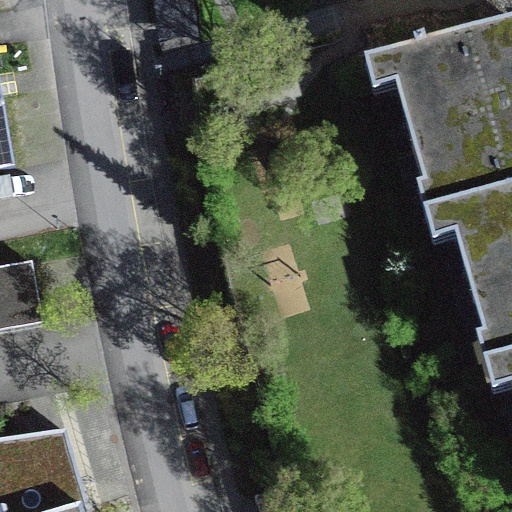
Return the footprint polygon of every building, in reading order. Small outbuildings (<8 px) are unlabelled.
[(281,0),(285,16),(325,1),(325,0),(281,0)] [(511,197),(511,32),(378,70),(388,106),(409,99),(443,217),(511,197)] [(474,511),(341,46),(196,91),(231,284),(288,488),(256,496),(260,511),(474,511)] [(0,172),(10,170),(0,116),(0,172)] [(511,367),(511,197),(443,217),(454,255),(470,251),(504,370),(511,367)] [(30,261),(0,266),(0,325),(42,317),(30,261)]
